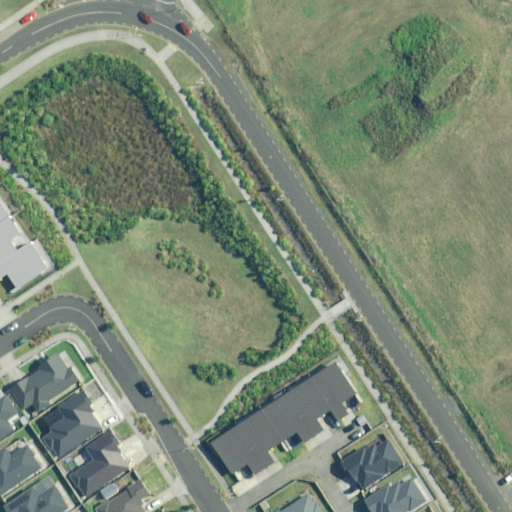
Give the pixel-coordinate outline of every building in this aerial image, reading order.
[(0,222),(8,217),(0,203),(0,222)] [(19,235),(7,218),(0,223),(0,261),(15,252),(8,242),(19,235)] [(17,252),(0,262),(0,281),(7,277),(15,288),(46,268),(29,243),(17,252)] [(69,369),(58,354),(41,365),(43,369),(11,391),(24,411),(34,405),(39,413),(51,406),(49,403),(81,382),(72,367),(69,369)] [(331,408),(339,419),(349,413),(342,401),(357,392),(336,361),(311,378),(331,408)] [(286,394),(314,436),(324,429),(317,418),(331,408),(311,378),(286,394)] [(94,409),(82,392),(58,408),(64,417),(49,427),(52,431),(46,435),(60,457),(99,431),(88,414),(94,409)] [(286,394),(261,411),(281,441),(297,432),(304,442),(314,436),(286,394)] [(17,412),(6,396),(0,400),(0,439),(13,431),(5,419),(17,412)] [(236,427),(264,469),(274,462),(267,451),(281,441),(261,411),(236,427)] [(236,427),(211,443),(232,474),(247,464),(254,475),(264,469),(236,427)] [(119,444),(110,430),(85,447),(93,460),(71,475),(86,498),(129,469),(115,447),(119,444)] [(366,447),(342,463),(361,491),(402,464),(387,441),(377,448),(375,444),(367,449),(366,447)] [(0,492),(39,467),(26,447),(11,456),(5,448),(0,451),(0,492)] [(405,471),(363,499),(372,511),(406,511),(424,500),(405,471)] [(148,494),(140,481),(94,511),(144,511),(137,501),(148,494)] [(60,511),(67,508),(54,487),(39,497),(33,488),(5,507),(8,511),(60,511)] [(320,511),(308,494),(282,511),(280,509),(275,511),(320,511)]
